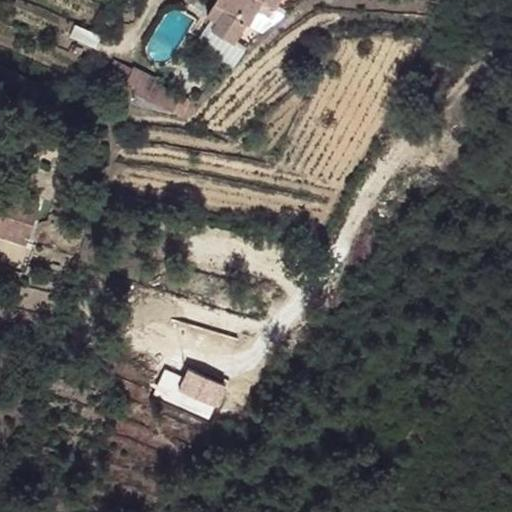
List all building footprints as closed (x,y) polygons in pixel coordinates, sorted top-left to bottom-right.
[(225,6),(222,14),(246,24),(256,27),(250,19),(269,0),(265,4),(261,5),(257,2),(225,6)] [(269,0),(250,19),(256,27),(269,0)] [(201,49),(198,59),(221,70),(230,49),(235,49),(237,45),(207,33),(218,12),(209,8),(198,34),(207,37),(201,49)] [(218,12),(207,33),(237,45),(246,24),(222,14),(218,12)] [(198,34),(194,45),(201,49),(207,37),(198,34)] [(106,84),(120,91),(127,70),(115,64),(106,84)] [(127,70),(120,91),(131,71),(127,70)] [(131,71),(120,91),(143,101),(151,87),(152,82),(131,71)] [(151,87),(143,101),(180,119),(188,105),(151,87)] [(37,212),(0,198),(0,243),(22,252),(37,212)] [(184,366),(174,381),(203,399),(215,381),(189,366),(187,368),(184,366)]
